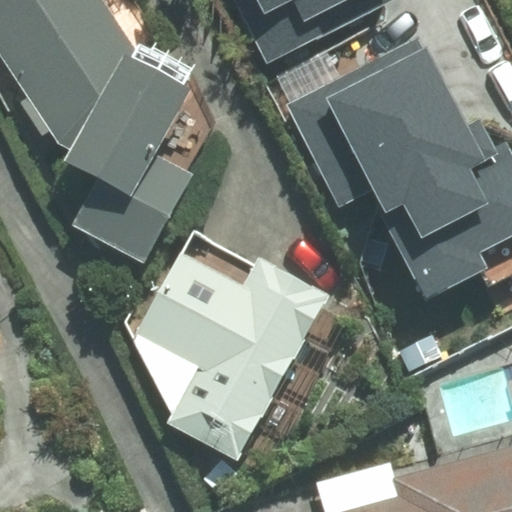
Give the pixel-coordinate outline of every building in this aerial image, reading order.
[(63,144),(49,169),(82,187),(59,228),(131,268),(180,180),(142,159),(176,97),(141,78),(91,0),(0,0),(0,72),(50,152),(63,144)] [(231,0),(262,64),(395,0),(231,0)] [(285,105),(337,208),(370,192),(427,302),(490,270),(483,258),(511,243),(511,140),(511,139),(496,147),(481,117),(468,130),(420,37),(285,105)] [(316,302),(248,264),(233,292),(171,258),(127,337),(157,428),(225,465),(316,302)] [(342,511),(511,511),(511,447),(387,482),(392,499),(342,511)]
